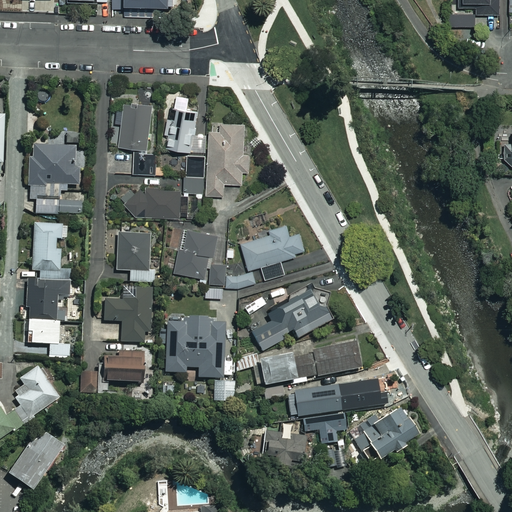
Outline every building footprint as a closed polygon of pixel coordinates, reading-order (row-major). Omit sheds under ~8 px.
[(19,0),(0,0),(0,7),(20,8),(19,0)] [(123,0),(113,0),(114,9),(123,9),(123,0)] [(498,15),(497,0),(459,0),(460,9),(476,8),(476,15),(498,15)] [(152,106),(125,103),(124,112),(118,111),(117,124),(122,124),(120,147),(148,150),(152,106)] [(198,110),(178,109),(177,121),(168,120),(166,135),(169,136),(168,149),(206,153),(207,136),(196,135),(198,110)] [(211,132),(209,157),(207,196),(224,197),(225,184),(243,185),(244,171),(250,172),(251,154),(245,154),(247,124),(222,123),(221,132),(211,132)] [(78,145),(34,147),(34,157),(29,158),(31,200),(61,199),(60,191),(80,190),(78,145)] [(153,154),(135,154),(134,174),(153,175),(153,154)] [(207,196),(209,157),(188,156),(185,195),(207,196)] [(157,190),(148,181),(125,206),(136,217),(180,220),(182,192),(157,190)] [(82,202),(37,201),(37,214),(82,215),(82,202)] [(40,280),(71,281),(71,270),(60,269),(61,249),(56,249),(57,238),(67,239),(68,225),(35,224),(33,271),(41,271),(40,280)] [(291,236),(288,225),(270,230),(271,235),(241,243),(249,270),(262,267),(266,280),(286,274),(282,261),(307,254),(301,233),(291,236)] [(218,237),(185,230),(175,273),(204,279),(210,256),(213,257),(218,237)] [(150,235),(118,234),(117,271),(131,272),(130,282),(153,282),(153,272),(149,272),(150,235)] [(226,284),(225,265),(210,266),(211,285),(226,284)] [(257,284),(254,272),(226,278),(229,290),(257,284)] [(71,281),(40,280),(28,279),(26,309),(29,309),(29,319),(57,320),(58,295),(70,295),(71,281)] [(152,290),(122,289),(121,301),(106,300),(105,322),(122,322),(122,342),(144,343),(144,332),(151,332),(152,290)] [(317,301),(311,289),(289,300),(290,302),(268,314),(271,321),(252,331),(262,351),(293,336),(294,339),(332,320),(321,299),(317,301)] [(225,318),(186,317),(185,323),(168,322),(166,372),(186,373),(187,367),(199,368),(199,377),(223,378),(225,318)] [(57,320),(29,319),(28,343),(50,344),(50,356),(70,357),(70,345),(58,345),(59,321),(57,320)] [(362,367),(356,342),(310,352),(316,378),(362,367)] [(143,353),(120,352),(119,357),(105,356),(104,381),(142,382),(143,353)] [(313,375),(309,353),(260,362),(264,385),(294,380),(294,384),(306,382),(305,377),(313,375)] [(258,367),(256,356),(237,359),(238,369),(258,367)] [(0,440),(24,424),(35,417),(34,415),(59,399),(39,367),(20,378),(25,386),(15,392),(23,405),(15,410),(6,416),(0,406),(0,440)] [(98,373),(82,372),(81,393),(98,393),(98,373)] [(389,403),(385,378),(287,393),(291,419),(389,403)] [(234,382),(215,381),(215,400),(234,401),(234,382)] [(285,397),(284,386),(264,390),(266,400),(285,397)] [(418,437),(401,408),(374,424),(371,419),(349,432),(370,466),(418,437)] [(348,430),(345,413),(303,420),(305,432),(319,430),(322,445),(338,442),(336,432),(348,430)] [(278,425),(278,433),(265,432),(263,464),(309,466),(310,436),(289,436),(290,425),(278,425)] [(64,445),(46,432),(33,439),(9,474),(33,490),(64,445)] [(351,468),(327,473),(330,489),(354,484),(351,468)]
